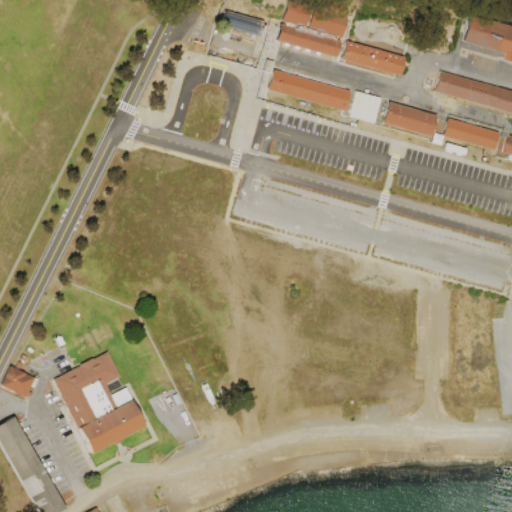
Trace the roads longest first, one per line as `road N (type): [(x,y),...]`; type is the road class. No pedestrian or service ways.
road 1 (residential): [(185,0),(0,366)]
road 2 (residential): [(119,125),(511,235)]
